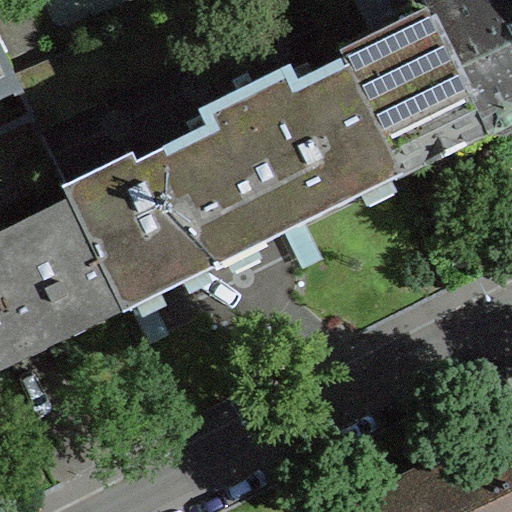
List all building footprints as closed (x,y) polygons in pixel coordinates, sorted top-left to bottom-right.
[(187,0),(105,36),(129,84),(233,32),(230,25),(217,0),(187,0)] [(466,141),(488,131),(424,0),(312,0),(310,1),(339,61),(340,62),(343,61),(399,174),(425,161),(426,163),(467,144),(466,141)] [(511,0),(424,0),(488,131),(492,129),(493,131),(493,130),(495,132),(496,134),(498,135),(500,135),(503,134),(504,134),(511,130),(511,0)] [(33,115),(39,127),(129,84),(105,36),(15,74),(13,75),(21,92),(27,103),(33,115)] [(207,126),(160,149),(217,265),(397,177),(396,175),(399,174),(343,61),(340,62),(339,61),(297,82),(290,66),(200,110),(207,126)] [(128,308),(217,265),(160,149),(137,160),(132,151),(66,184),(72,196),(128,308)] [(128,308),(72,196),(0,231),(0,296),(29,354),(47,345),(48,346),(122,309),(123,311),(128,308)] [(0,369),(10,364),(10,363),(29,354),(0,296),(0,369)] [(511,511),(511,454),(503,436),(423,475),(346,511),(511,511)]
